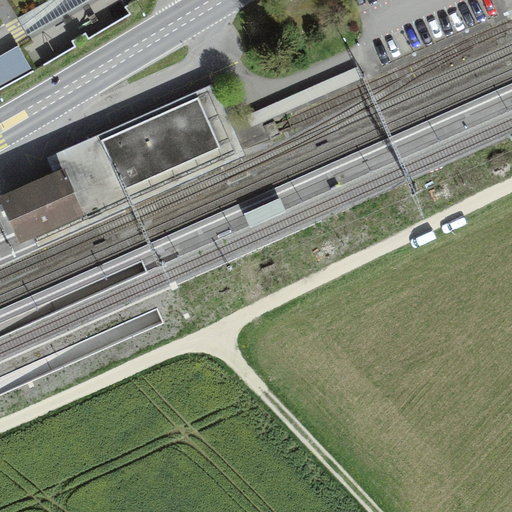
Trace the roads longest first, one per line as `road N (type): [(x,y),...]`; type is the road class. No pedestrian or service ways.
road 1 (unclassified): [(511,180),(208,335),(0,425)]
road 2 (track): [(373,511),(208,335)]
road 3 (primary): [(190,16),(0,128)]
